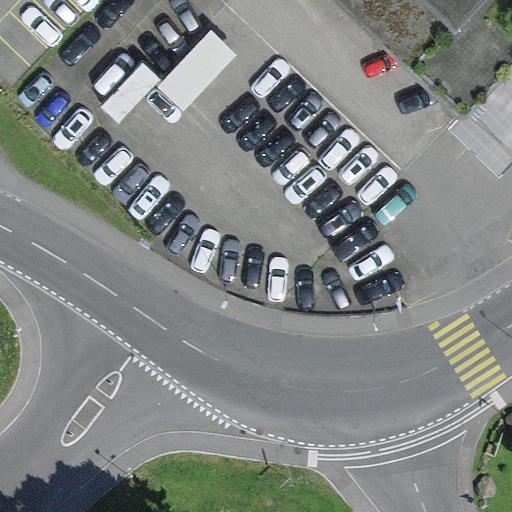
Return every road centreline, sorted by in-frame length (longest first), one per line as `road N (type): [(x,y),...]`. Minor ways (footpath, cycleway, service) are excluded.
road 1 (tertiary): [(388,390),(270,382),(0,225)]
road 2 (tertiary): [(511,327),(388,390)]
road 3 (residential): [(388,390),(427,511)]
